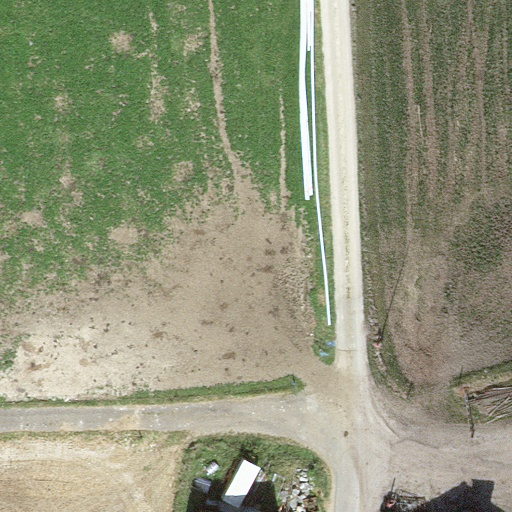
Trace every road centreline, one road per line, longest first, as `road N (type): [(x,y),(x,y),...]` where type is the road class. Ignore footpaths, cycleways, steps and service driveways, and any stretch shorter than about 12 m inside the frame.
road 1 (track): [(363,435),(0,431)]
road 2 (track): [(366,327),(346,0)]
